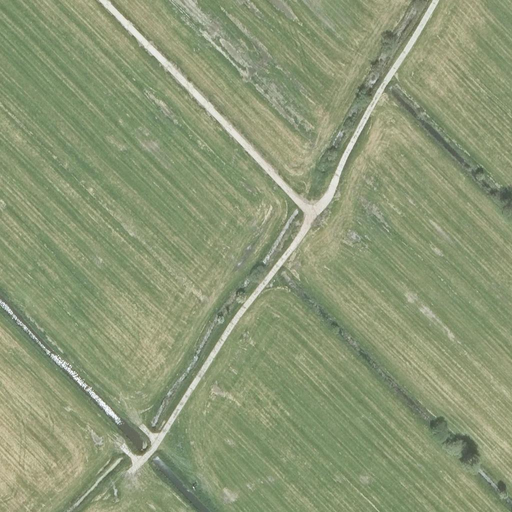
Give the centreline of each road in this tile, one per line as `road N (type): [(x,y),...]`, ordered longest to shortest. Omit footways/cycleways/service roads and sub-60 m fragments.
road 1 (track): [(130,471),(315,215),(436,0)]
road 2 (track): [(315,215),(102,0)]
